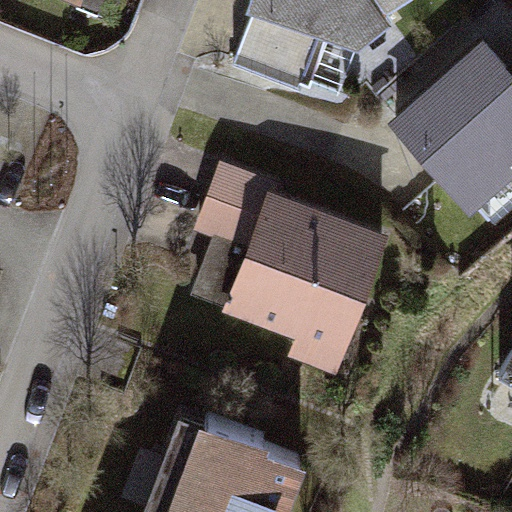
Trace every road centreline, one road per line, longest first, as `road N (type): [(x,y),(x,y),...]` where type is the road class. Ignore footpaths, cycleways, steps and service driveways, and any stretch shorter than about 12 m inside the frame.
road 1 (residential): [(132,112),(0,471)]
road 2 (residential): [(0,58),(132,112)]
road 3 (residential): [(176,0),(132,112)]
